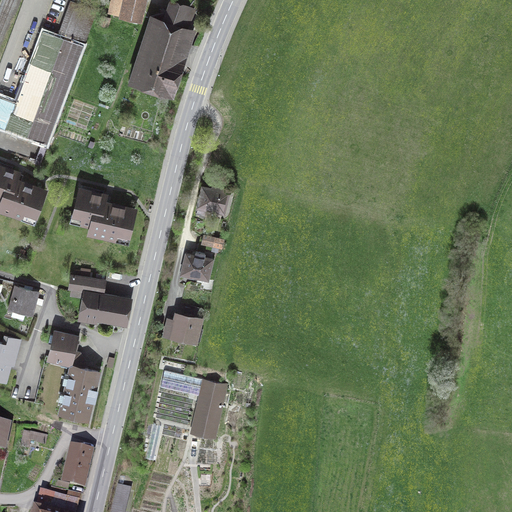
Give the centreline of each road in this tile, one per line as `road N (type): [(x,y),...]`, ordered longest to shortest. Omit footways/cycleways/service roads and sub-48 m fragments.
road 1 (secondary): [(133,345),(186,127),(233,0)]
road 2 (track): [(172,290),(221,123),(192,107)]
road 3 (residential): [(133,345),(54,318),(43,322),(22,388)]
road 4 (residential): [(108,450),(66,431),(46,485),(0,501)]
